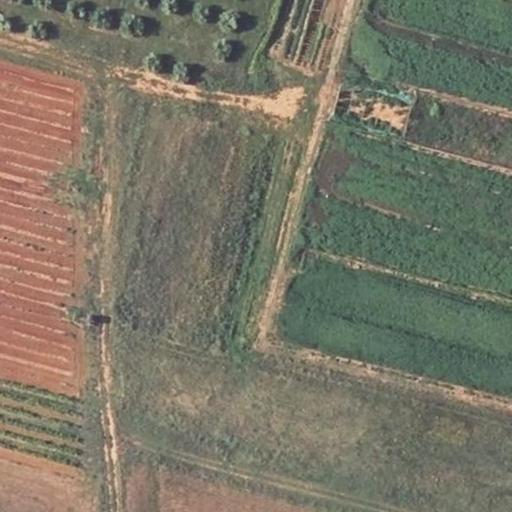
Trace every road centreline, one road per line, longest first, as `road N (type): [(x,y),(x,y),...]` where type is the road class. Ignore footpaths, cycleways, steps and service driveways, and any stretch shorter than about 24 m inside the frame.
road 1 (track): [(116,511),(100,331),(100,66),(0,38)]
road 2 (track): [(100,66),(287,111)]
